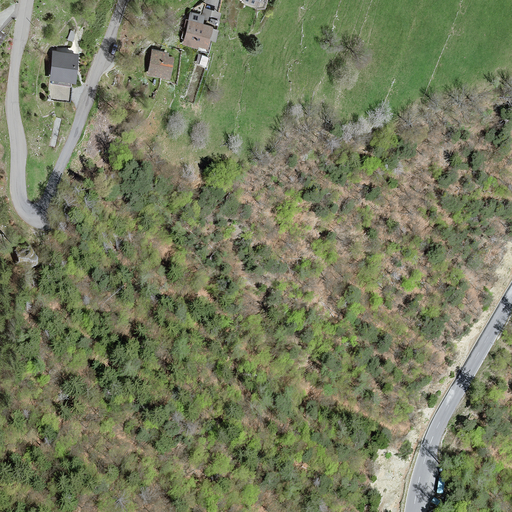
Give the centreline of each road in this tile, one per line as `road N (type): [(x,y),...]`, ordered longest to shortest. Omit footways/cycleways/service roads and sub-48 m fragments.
road 1 (unclassified): [(123,0),(32,215),(20,206),(15,124),(25,0)]
road 2 (tertiary): [(413,511),(441,418),(511,295)]
